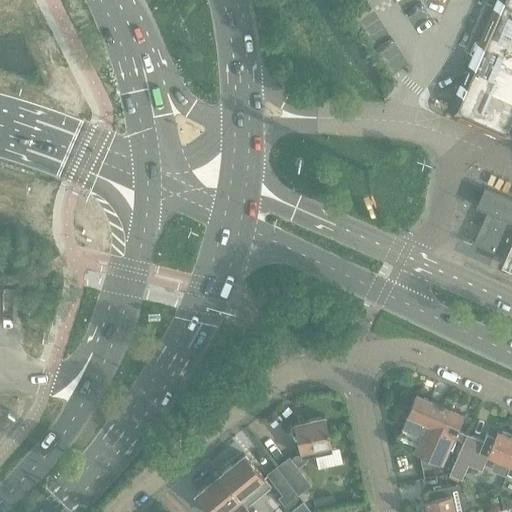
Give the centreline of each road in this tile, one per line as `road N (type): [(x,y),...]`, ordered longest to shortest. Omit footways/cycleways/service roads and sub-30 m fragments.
road 1 (secondary): [(147,182),(135,271),(101,369),(72,421),(0,508)]
road 2 (secondary): [(45,511),(160,371),(204,288),(224,218)]
road 3 (residential): [(119,511),(221,416),(297,374),(355,359)]
road 4 (secondary): [(420,264),(230,184)]
road 5 (secondary): [(224,218),(400,308)]
road 6 (residential): [(511,394),(404,351),(355,359)]
road 7 (motorway): [(0,125),(147,182)]
road 8 (residential): [(386,511),(355,359)]
road 9 (unclassified): [(318,119),(394,122),(458,140)]
road 10 (unclassified): [(125,58),(191,110),(235,126)]
road 11 (unclassified): [(458,140),(449,190),(420,264)]
road 12 (secondary): [(125,58),(147,182)]
road 13 (secondary): [(400,308),(511,356)]
